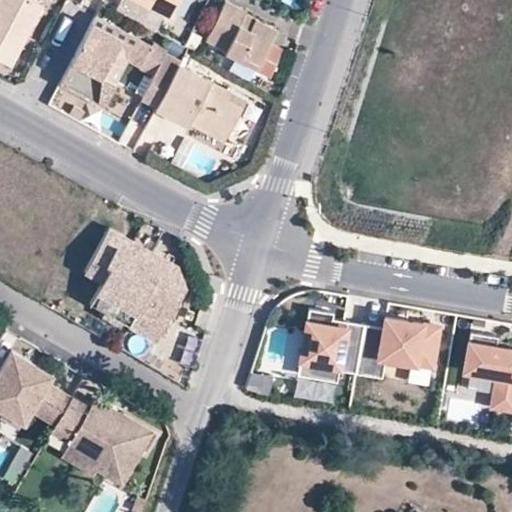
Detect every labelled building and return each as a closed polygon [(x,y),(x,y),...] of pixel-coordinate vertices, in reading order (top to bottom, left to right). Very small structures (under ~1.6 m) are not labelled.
[(38,5),(39,4),(30,0),(0,0),(0,60),(13,68),(21,52),(15,49),(16,48),(38,5)] [(150,28),(157,14),(131,0),(116,0),(113,6),(150,28)] [(131,0),(157,14),(170,21),(181,0),(131,0)] [(273,28),(253,19),(247,32),(237,26),(244,14),(222,3),(205,39),(224,48),(222,52),(265,74),(279,48),(267,41),(273,28)] [(45,8),(39,4),(38,5),(16,48),(15,49),(21,52),(45,8)] [(253,19),(244,14),(237,26),(247,32),(253,19)] [(121,53),(138,62),(147,45),(94,17),(59,84),(102,106),(113,84),(99,77),(106,64),(113,68),(121,53)] [(141,125),(175,59),(159,51),(124,116),(141,125)] [(135,66),(138,62),(121,53),(113,68),(106,64),(99,77),(113,84),(125,61),(135,66)] [(175,59),(141,125),(141,127),(173,146),(176,140),(191,114),(224,132),(238,106),(222,98),(227,89),(175,59)] [(243,98),(227,89),(222,98),(238,106),(243,98)] [(209,158),(224,132),(191,114),(176,140),(209,158)] [(90,302),(129,322),(135,311),(135,310),(164,325),(185,286),(178,266),(108,226),(84,270),(101,280),(90,302)] [(195,323),(204,325),(209,308),(200,305),(195,323)] [(157,338),(164,325),(135,310),(135,311),(129,322),(130,322),(157,338)] [(357,375),(366,326),(348,323),(347,329),(333,327),(334,320),(335,314),(311,310),(303,355),(317,358),(313,379),(339,384),(341,372),(357,375)] [(334,320),(333,327),(347,329),(348,323),(334,320)] [(386,329),(366,326),(357,375),(384,380),(388,360),(435,369),(442,329),(388,320),(386,329)] [(511,349),(500,348),(502,338),(474,333),(467,372),(502,379),(496,408),(511,410),(511,349)] [(59,426),(75,398),(52,384),(55,380),(33,367),(36,363),(15,351),(0,376),(0,409),(6,413),(11,404),(21,404),(36,412),(41,402),(52,409),(46,419),(59,426)] [(317,358),(303,355),(299,377),(313,379),(317,358)] [(57,376),(36,363),(33,367),(55,380),(57,376)] [(103,461),(99,468),(126,484),(155,434),(98,400),(93,408),(75,398),(59,426),(55,433),(73,443),(103,461)] [(36,412),(46,419),(52,409),(41,402),(36,412)] [(28,426),(36,412),(21,404),(11,404),(6,413),(28,426)] [(0,431),(13,439),(21,424),(0,411),(0,431)] [(95,474),(99,468),(103,461),(73,443),(65,456),(95,474)] [(22,485),(34,450),(18,445),(6,479),(22,485)] [(411,511),(433,511),(418,502),(411,511)]
